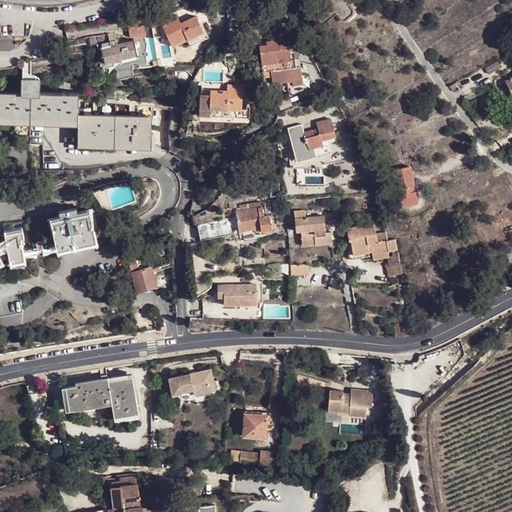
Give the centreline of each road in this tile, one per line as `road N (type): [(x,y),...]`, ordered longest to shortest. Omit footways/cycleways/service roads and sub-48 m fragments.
road 1 (tertiary): [(511,296),(413,342),(186,342)]
road 2 (tertiary): [(186,342),(0,374)]
road 3 (residential): [(186,342),(178,232),(186,195)]
